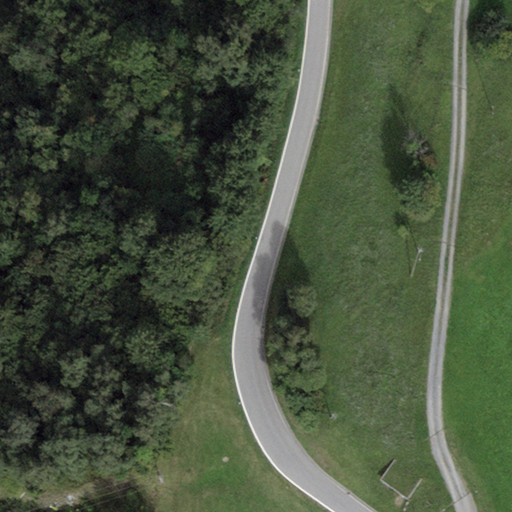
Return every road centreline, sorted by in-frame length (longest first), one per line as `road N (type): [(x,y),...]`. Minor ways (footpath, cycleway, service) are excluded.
road 1 (unclassified): [(345,511),(275,439),(255,389),(250,346),(253,306),(318,51),(319,0)]
road 2 (track): [(465,511),(437,438),(434,393),(463,0)]
